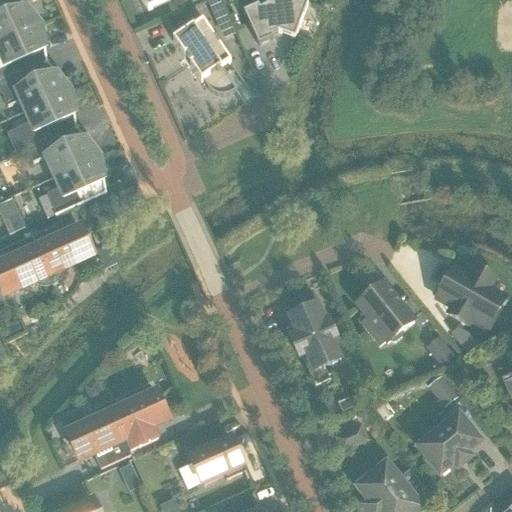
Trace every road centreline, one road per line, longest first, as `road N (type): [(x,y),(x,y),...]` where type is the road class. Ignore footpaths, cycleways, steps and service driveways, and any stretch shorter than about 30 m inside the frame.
road 1 (residential): [(316,511),(174,192)]
road 2 (residential): [(174,192),(145,171),(66,0)]
road 3 (residential): [(107,0),(169,139),(174,192)]
